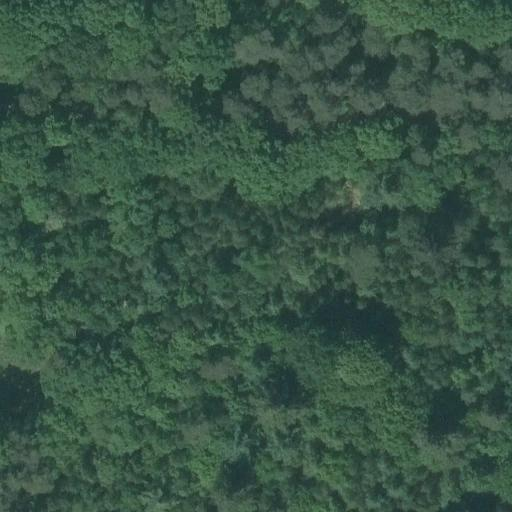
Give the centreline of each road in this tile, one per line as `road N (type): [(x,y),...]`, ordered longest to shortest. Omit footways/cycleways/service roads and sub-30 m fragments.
road 1 (track): [(511,121),(0,122)]
road 2 (track): [(138,511),(121,356),(0,220)]
